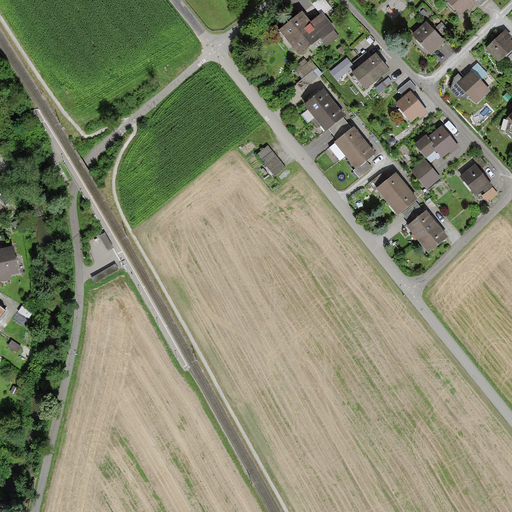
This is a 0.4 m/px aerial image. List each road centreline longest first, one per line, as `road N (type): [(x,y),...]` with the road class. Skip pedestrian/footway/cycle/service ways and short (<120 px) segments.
road 1 (residential): [(408,293),(213,48)]
road 2 (residential): [(511,184),(344,0)]
road 3 (track): [(72,183),(87,157),(213,48)]
road 4 (residential): [(511,422),(408,293)]
road 5 (residential): [(408,293),(511,184)]
